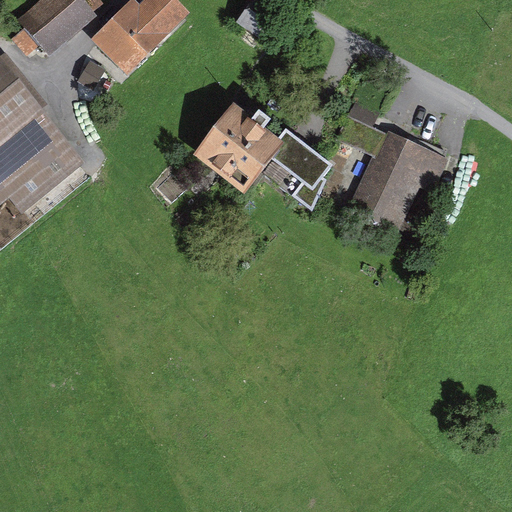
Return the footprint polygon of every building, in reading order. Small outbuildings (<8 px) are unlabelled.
[(101,0),(36,0),(24,10),(58,52),(110,10),(101,0)] [(157,0),(154,3),(151,0),(138,0),(101,37),(140,76),(207,11),(196,0),(157,0)] [(296,13),(277,0),(260,0),(248,18),(279,39),(296,13)] [(8,36),(0,42),(0,208),(21,193),(35,211),(103,160),(8,36)] [(339,135),(379,154),(356,205),(406,228),(427,181),(448,190),(464,156),(352,105),(339,135)] [(277,148),(239,114),(200,158),(243,196),(275,160),(310,190),(326,172),(287,137),(277,148)]
